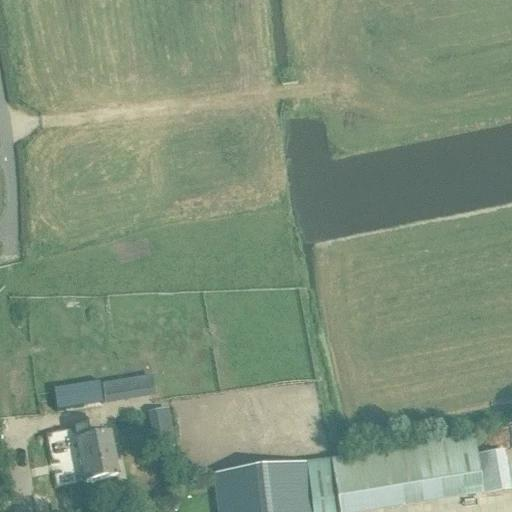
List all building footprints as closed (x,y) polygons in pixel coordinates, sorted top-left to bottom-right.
[(151,378),(101,387),(104,406),(155,399),(151,378)] [(52,390),(53,394),(55,412),(85,407),(82,386),(52,390)] [(154,452),(174,449),(168,410),(147,413),(154,452)] [(84,483),(117,477),(106,424),(76,430),(78,441),(76,441),(84,483)] [(366,511),(482,491),(473,439),(305,466),(214,476),(218,511),(366,511)] [(165,482),(179,480),(175,451),(161,453),(165,482)] [(482,458),(488,492),(510,488),(504,455),(482,458)] [(143,502),(137,469),(125,471),(127,486),(126,486),(130,504),(143,502)]
